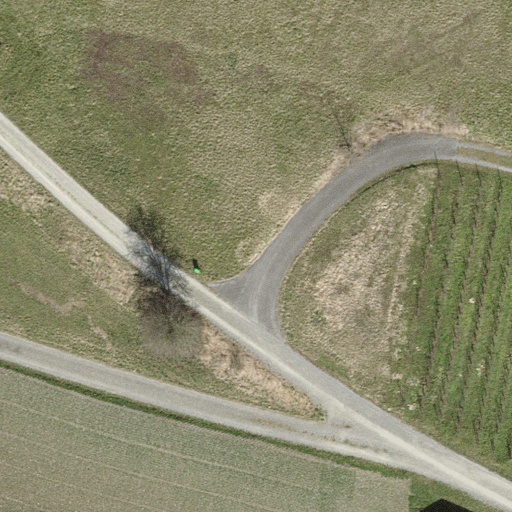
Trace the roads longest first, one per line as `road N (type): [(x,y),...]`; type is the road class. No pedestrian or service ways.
road 1 (track): [(0,128),(138,253),(385,440),(511,501)]
road 2 (track): [(0,342),(325,438),(385,440)]
road 3 (track): [(511,164),(430,146),(389,152),(306,218),(242,327)]
